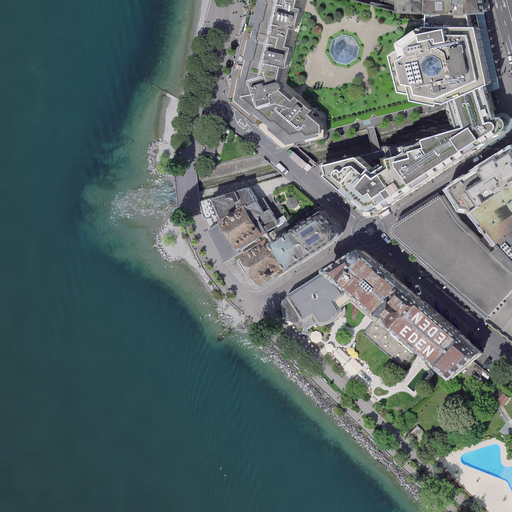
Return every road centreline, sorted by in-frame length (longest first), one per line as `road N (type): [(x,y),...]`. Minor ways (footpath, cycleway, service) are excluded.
road 1 (residential): [(199,84),(369,231)]
road 2 (residential): [(369,231),(511,354)]
road 3 (residential): [(369,231),(511,136)]
road 4 (residential): [(254,305),(369,231)]
